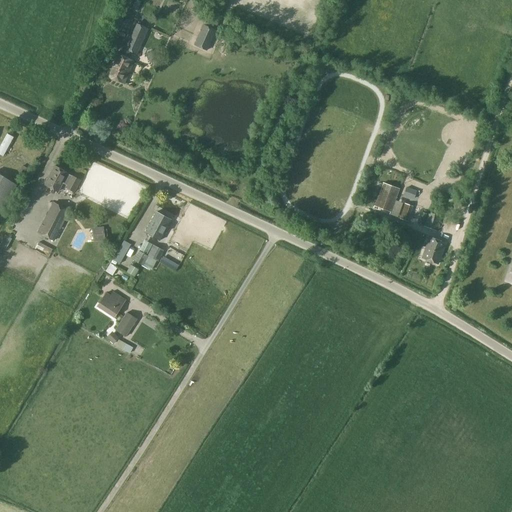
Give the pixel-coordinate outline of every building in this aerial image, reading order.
[(137,54),(149,29),(136,24),(131,35),(130,34),(120,56),(115,54),(108,69),(101,66),(98,72),(124,83),(133,61),(137,54)] [(118,34),(125,38),(131,27),(124,24),(118,34)] [(206,51),(215,30),(203,25),(194,46),(206,51)] [(74,191),(80,179),(54,166),(44,184),(58,192),(63,182),(67,184),(66,187),(74,191)] [(0,211),(16,185),(3,177),(0,181),(0,211)] [(391,211),(399,188),(384,182),(375,206),(391,211)] [(414,199),(417,191),(407,188),(404,195),(414,199)] [(54,241),(70,211),(53,202),(37,232),(54,241)] [(409,220),(413,206),(403,203),(398,217),(409,220)] [(436,231),(441,216),(429,211),(424,226),(436,231)] [(160,240),(171,220),(156,212),(145,232),(160,240)] [(93,241),(104,241),(103,227),(92,228),(93,241)] [(438,264),(445,243),(429,237),(422,258),(438,264)] [(119,263),(130,244),(125,240),(113,259),(119,263)] [(157,260),(162,249),(153,245),(148,255),(157,260)] [(143,266),(148,256),(140,251),(134,260),(143,266)] [(163,257),(160,263),(168,267),(171,261),(163,257)] [(112,275),(117,267),(111,263),(106,271),(112,275)] [(131,265),(126,272),(134,277),(139,269),(131,265)] [(125,300),(113,292),(110,295),(106,293),(97,306),(114,317),(125,300)] [(126,337),(137,319),(126,312),(115,330),(126,337)] [(114,343),(119,338),(112,332),(108,337),(114,343)] [(129,352),(132,347),(119,340),(116,345),(129,352)]
